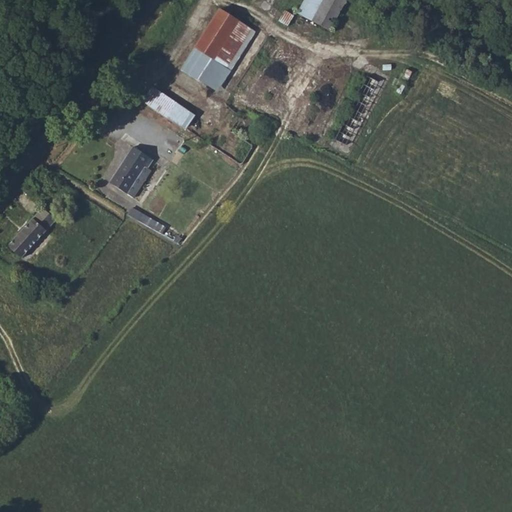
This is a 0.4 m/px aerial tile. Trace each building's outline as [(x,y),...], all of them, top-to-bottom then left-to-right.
[(305,0),(299,15),(334,29),(346,0),(305,0)] [(183,69),(218,91),(255,31),(221,9),(183,69)] [(367,75),(335,140),(351,147),(382,82),(367,75)] [(143,101),(186,129),(196,114),(153,86),(143,101)] [(113,177),(130,189),(147,163),(150,165),(156,157),(137,143),(113,177)] [(37,204),(42,207),(57,219),(63,213),(49,203),(47,205),(41,199),(37,204)] [(23,259),(57,219),(42,207),(9,246),(23,259)]
